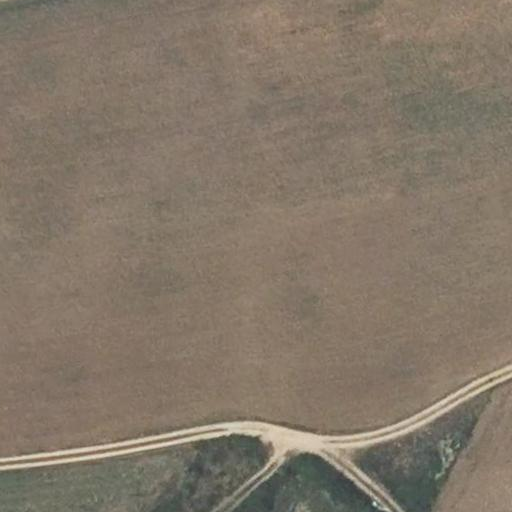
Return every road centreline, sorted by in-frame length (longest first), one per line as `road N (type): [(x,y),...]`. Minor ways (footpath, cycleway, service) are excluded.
road 1 (track): [(0,461),(234,426),(338,437),(399,424),(511,368)]
road 2 (track): [(281,433),(384,511)]
